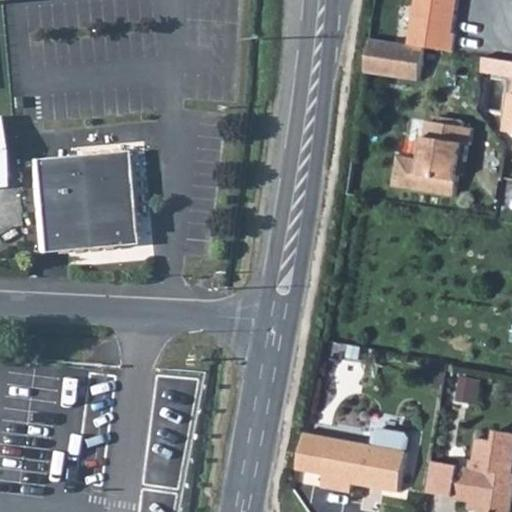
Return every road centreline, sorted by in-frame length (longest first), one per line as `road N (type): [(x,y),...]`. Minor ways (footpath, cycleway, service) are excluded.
road 1 (tertiary): [(275,331),(321,0)]
road 2 (unclassified): [(275,331),(193,318),(0,309)]
road 3 (tertiary): [(242,511),(275,331)]
